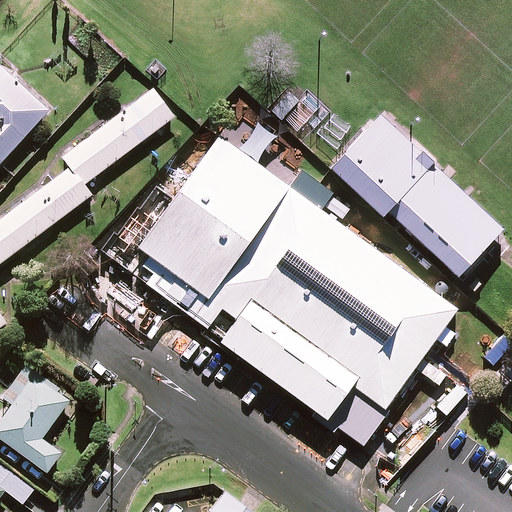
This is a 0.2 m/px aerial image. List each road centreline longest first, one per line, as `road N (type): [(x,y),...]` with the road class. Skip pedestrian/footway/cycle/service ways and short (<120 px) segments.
road 1 (residential): [(333,511),(181,392)]
road 2 (residential): [(96,511),(181,392)]
road 3 (residential): [(181,392),(84,317)]
